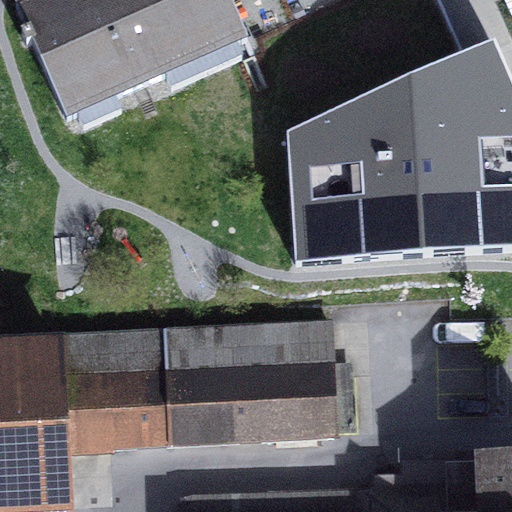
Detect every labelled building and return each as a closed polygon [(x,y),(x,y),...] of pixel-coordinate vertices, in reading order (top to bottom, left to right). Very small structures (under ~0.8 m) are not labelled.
[(68,122),(246,44),(226,0),(42,0),(19,11),(29,35),(23,38),(27,49),(34,46),(68,122)] [(63,454),(334,440),(334,435),(330,367),(328,324),(106,336),(106,345),(58,348),(63,454)] [(0,511),(23,511),(66,510),(63,454),(58,348),(17,350),(0,351),(0,511)] [(334,435),(357,434),(354,366),(330,367),(334,435)] [(511,511),(511,461),(402,464),(403,479),(403,495),(376,496),(182,501),(182,511),(511,511)] [(376,496),(403,495),(403,479),(376,480),(376,496)]
